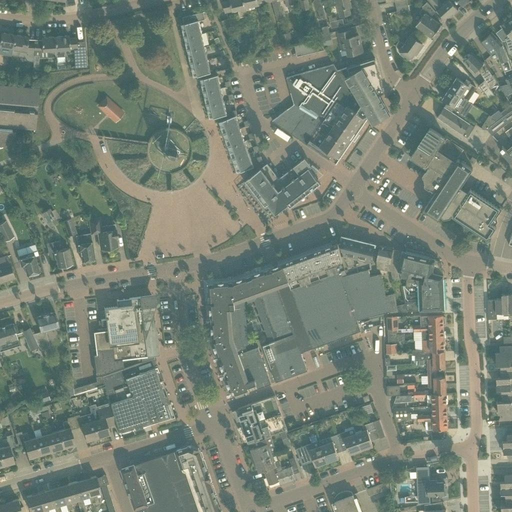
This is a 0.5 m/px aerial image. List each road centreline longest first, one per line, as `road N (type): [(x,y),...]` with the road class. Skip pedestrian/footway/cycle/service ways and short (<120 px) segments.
road 1 (residential): [(249,510),(387,462),(472,446)]
road 2 (residential): [(0,486),(207,421)]
road 3 (residential): [(173,269),(321,222),(353,192)]
road 4 (residential): [(472,446),(470,261)]
road 5 (residential): [(0,303),(173,269)]
road 6 (residential): [(0,17),(79,18),(159,0)]
road 7 (residential): [(207,421),(181,345),(173,269)]
road 8 (residential): [(470,261),(353,192)]
road 9 (residential): [(413,92),(468,22),(496,0)]
